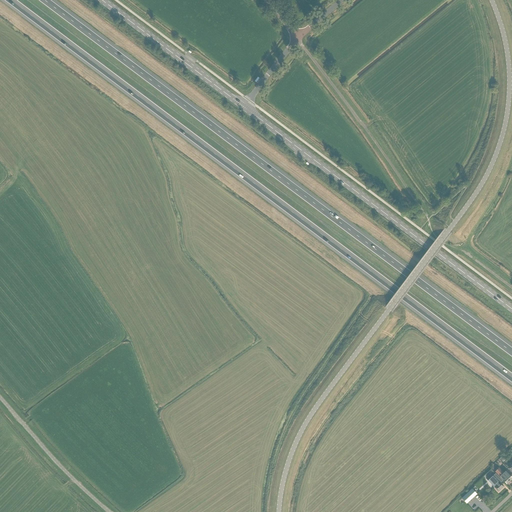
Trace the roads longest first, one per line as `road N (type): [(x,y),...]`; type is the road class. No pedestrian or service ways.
road 1 (motorway): [(8,0),(511,378)]
road 2 (motorway): [(511,353),(41,0)]
road 3 (tertiary): [(277,511),(298,433),(495,156),(509,77),(491,0)]
road 4 (tertiary): [(511,308),(244,107)]
road 5 (unclassified): [(423,211),(296,38)]
road 6 (tertiary): [(244,107),(100,0)]
road 7 (tertiary): [(107,511),(0,399)]
